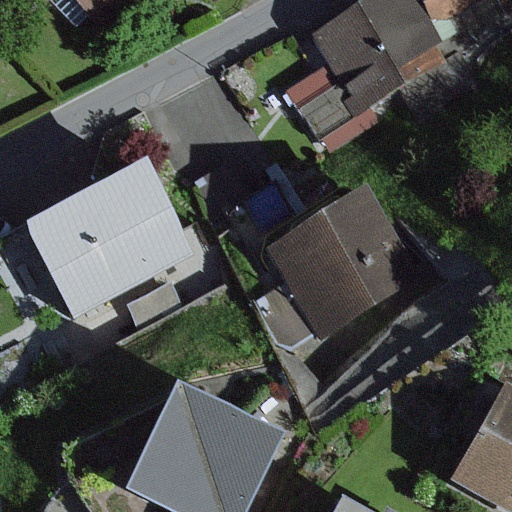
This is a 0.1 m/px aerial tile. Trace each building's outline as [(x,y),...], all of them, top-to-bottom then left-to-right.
[(70,0),(101,32),(134,0),(70,0)] [(321,69),(279,93),(316,156),(376,121),(367,105),(396,88),(447,58),(433,34),(412,0),(367,0),(303,37),(321,69)] [(511,0),(412,0),(433,34),(489,0),(499,0),(507,13),(511,10),(511,0)] [(447,58),(396,88),(419,127),(482,90),(459,51),(447,58)] [(142,166),(19,230),(67,322),(190,258),(142,166)] [(270,254),(305,230),(275,186),(226,220),(256,264),(270,254)] [(366,191),(270,254),(324,338),(421,276),(366,191)] [(44,279),(19,230),(0,239),(0,276),(10,296),(44,279)] [(511,511),(511,393),(502,388),(448,487),(495,511),(511,511)] [(122,496),(172,389),(64,451),(70,480),(87,511),(146,511),(148,508),(122,496)] [(244,511),(278,438),(172,389),(122,496),(148,508),(157,511),(244,511)] [(382,511),(358,511),(339,501),(333,511),(385,511),(383,511),(382,511)]
